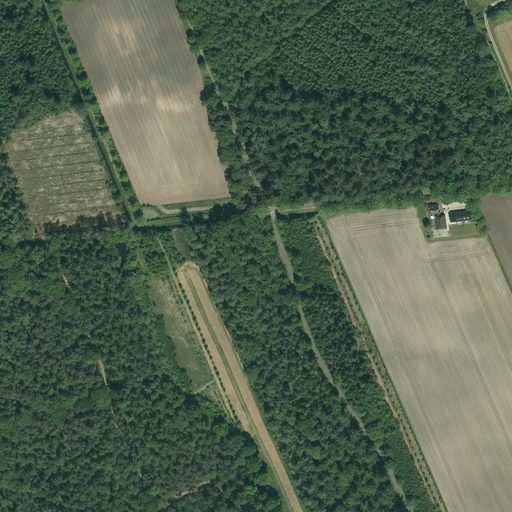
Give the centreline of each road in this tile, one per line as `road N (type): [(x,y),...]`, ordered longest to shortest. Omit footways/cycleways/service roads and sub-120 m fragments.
road 1 (unclassified): [(410,511),(319,359),(267,211)]
road 2 (unclassified): [(267,211),(511,181)]
road 3 (track): [(46,0),(139,227)]
road 4 (unclassified): [(267,211),(181,0)]
road 5 (track): [(330,0),(222,100)]
road 6 (track): [(267,211),(139,227)]
